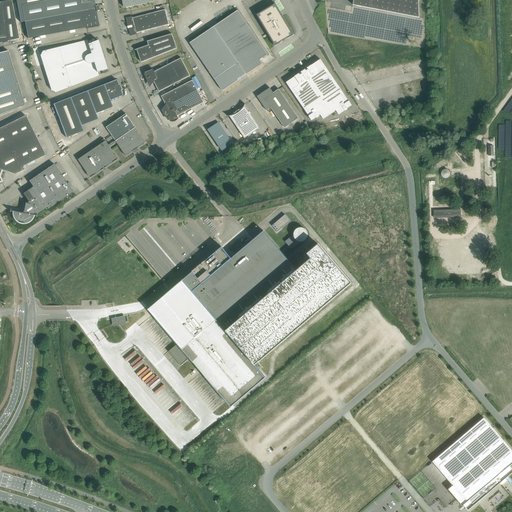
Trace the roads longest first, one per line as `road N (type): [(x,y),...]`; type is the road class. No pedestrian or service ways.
road 1 (unclassified): [(429,337),(407,166),(320,38)]
road 2 (tertiary): [(285,511),(267,490),(271,471),(429,337)]
road 3 (unclassified): [(167,141),(11,249)]
road 4 (unclassified): [(167,141),(320,38)]
road 5 (unclassified): [(167,141),(130,74),(109,0)]
road 6 (unclassified): [(0,440),(27,384),(29,314)]
road 7 (tertiary): [(511,433),(429,337)]
